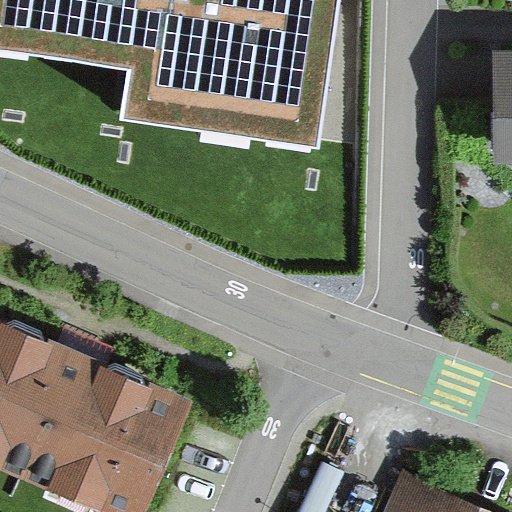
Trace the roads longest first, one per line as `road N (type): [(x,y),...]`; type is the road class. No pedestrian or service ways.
road 1 (residential): [(386,361),(397,330),(407,0)]
road 2 (residential): [(307,330),(0,190)]
road 3 (residential): [(238,511),(307,330)]
road 4 (residential): [(511,409),(386,361)]
